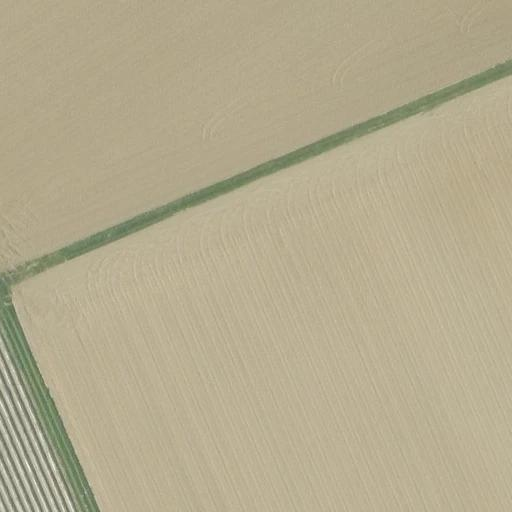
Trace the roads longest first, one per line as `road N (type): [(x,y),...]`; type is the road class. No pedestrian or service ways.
road 1 (track): [(10,296),(511,84)]
road 2 (track): [(101,511),(10,296)]
